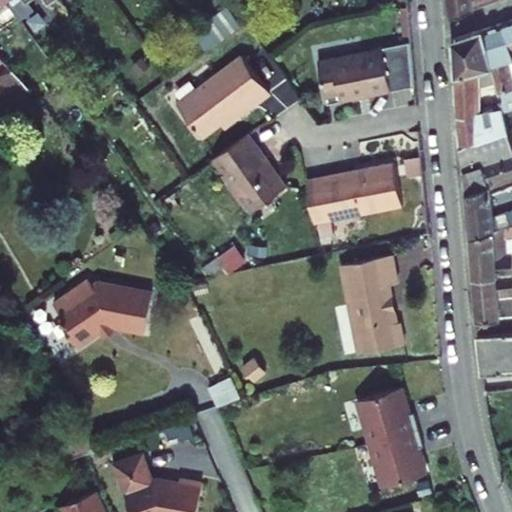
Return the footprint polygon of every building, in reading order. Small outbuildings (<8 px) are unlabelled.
[(0,0),(0,11),(4,17),(7,17),(15,11),(7,0),(0,0)] [(7,0),(15,11),(21,19),(35,8),(28,0),(46,0),(49,3),(53,0),(7,0)] [(439,0),(440,10),(463,2),(468,0),(439,0)] [(408,5),(401,6),(404,35),(411,34),(408,5)] [(511,17),(501,22),(511,48),(511,17)] [(511,48),(501,22),(483,29),(497,81),(502,105),(503,108),(511,106),(511,48)] [(464,170),(511,153),(511,140),(503,108),(502,105),(478,108),(478,86),(497,81),(483,29),(454,38),(453,40),(456,118),(463,163),(464,170)] [(410,45),(315,61),(322,99),(323,105),(337,103),(414,89),(410,45)] [(258,100),(271,90),(243,54),(179,102),(203,134),(255,96),(258,100)] [(9,63),(0,70),(0,76),(9,88),(21,77),(9,63)] [(30,88),(21,77),(9,88),(18,98),(30,88)] [(258,100),(255,96),(203,134),(207,138),(258,100)] [(251,210),(287,184),(249,130),(213,156),(251,210)] [(408,175),(425,172),(423,153),(405,156),(408,175)] [(511,153),(464,170),(468,202),(491,193),(490,184),(511,176),(511,153)] [(332,218),(404,204),(395,160),(365,166),(366,173),(309,184),(316,221),(319,220),(321,234),(335,232),(332,218)] [(366,173),(365,166),(307,177),(309,184),(366,173)] [(470,236),(511,223),(511,209),(494,216),(492,203),(499,202),(498,191),(491,193),(468,202),(470,236)] [(511,223),(470,236),(473,277),(511,273),(511,251),(509,252),(507,236),(511,235),(511,223)] [(330,237),(332,249),(349,246),(347,234),(330,237)] [(359,350),(408,341),(404,319),(401,319),(393,282),(397,281),(392,252),(342,262),(347,289),(350,288),(355,314),(352,314),(359,350)] [(209,276),(231,270),(221,255),(202,268),(209,276)] [(511,273),(473,277),(478,333),(511,330),(511,273)] [(91,278),(56,302),(66,317),(62,319),(80,345),(103,329),(103,327),(110,322),(147,329),(154,289),(100,280),(95,284),(91,278)] [(511,330),(478,333),(483,372),(511,369),(511,330)] [(265,371),(254,357),(243,367),(254,380),(265,371)] [(358,399),(370,442),(420,428),(415,411),(410,412),(402,386),(358,399)] [(58,432),(68,456),(90,448),(96,445),(86,421),(58,432)] [(370,442),(383,485),(427,472),(419,446),(424,444),(420,428),(370,442)] [(114,462),(121,479),(148,468),(141,451),(114,462)] [(155,485),(148,468),(121,479),(135,511),(197,511),(203,482),(180,478),(179,484),(157,481),(155,485)] [(108,511),(98,488),(60,504),(63,511),(108,511)]
